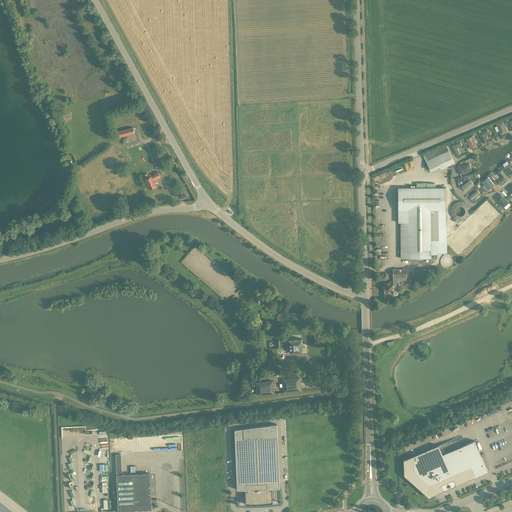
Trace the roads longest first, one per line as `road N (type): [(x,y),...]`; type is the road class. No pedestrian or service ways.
road 1 (tertiary): [(206,198),(94,0)]
road 2 (unclassified): [(0,259),(206,198)]
road 3 (tertiary): [(373,500),(364,295)]
road 4 (tertiary): [(364,295),(271,253),(206,198)]
road 5 (tertiary): [(361,173),(356,0)]
road 6 (unclassified): [(361,173),(511,109)]
road 7 (track): [(366,342),(445,318),(511,285)]
road 8 (tertiary): [(364,295),(361,173)]
